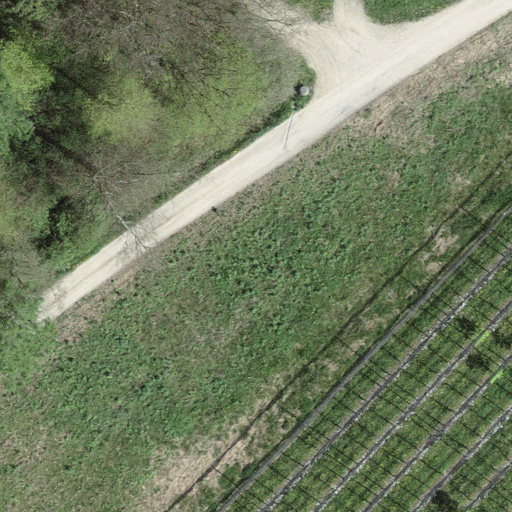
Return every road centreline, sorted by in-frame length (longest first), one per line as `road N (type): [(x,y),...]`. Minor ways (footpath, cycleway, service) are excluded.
road 1 (track): [(495,0),(347,83),(0,354)]
road 2 (track): [(257,0),(347,83)]
